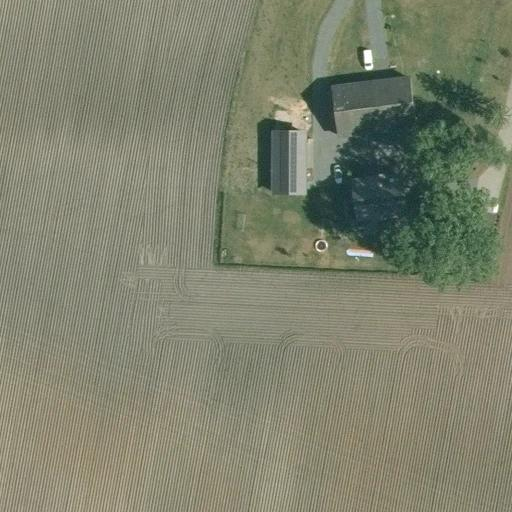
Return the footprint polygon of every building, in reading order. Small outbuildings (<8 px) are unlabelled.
[(410,79),(373,83),(374,96),(375,96),(379,131),(416,126),(410,79)] [(374,96),(335,101),(340,136),(379,131),(375,96),(374,96)] [(304,134),(274,134),(274,175),(274,192),(304,192),(304,134)] [(252,167),(226,167),(226,191),(252,191),(252,167)] [(274,175),(265,175),(265,192),(274,192),(274,175)] [(387,176),(339,181),(344,229),(392,223),(387,176)] [(459,204),(450,230),(484,241),(492,215),(459,204)]
